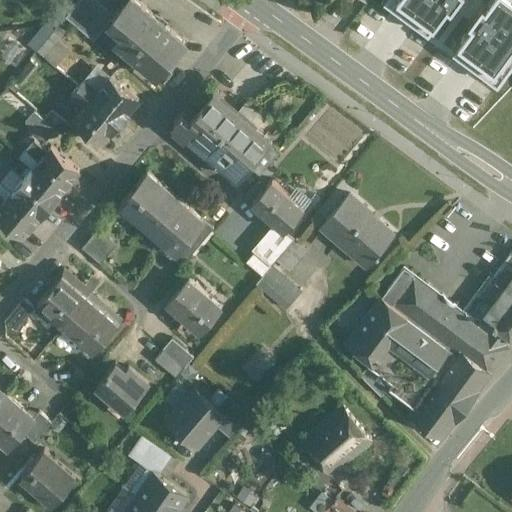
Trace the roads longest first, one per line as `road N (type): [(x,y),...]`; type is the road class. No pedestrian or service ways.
road 1 (secondary): [(511,191),(255,6)]
road 2 (residential): [(511,382),(411,511)]
road 3 (residential): [(255,6),(154,129)]
road 4 (residential): [(154,129),(60,240)]
